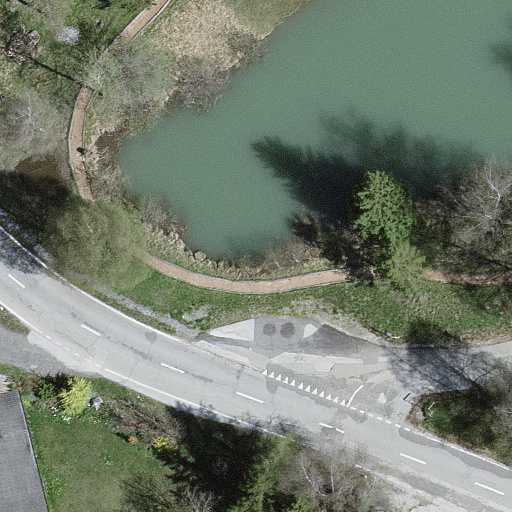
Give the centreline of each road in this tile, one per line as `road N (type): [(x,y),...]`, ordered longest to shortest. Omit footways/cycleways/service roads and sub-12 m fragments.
road 1 (tertiary): [(314,441),(212,403),(49,320),(0,277)]
road 2 (residential): [(314,441),(511,359)]
road 3 (tertiary): [(511,505),(314,441)]
